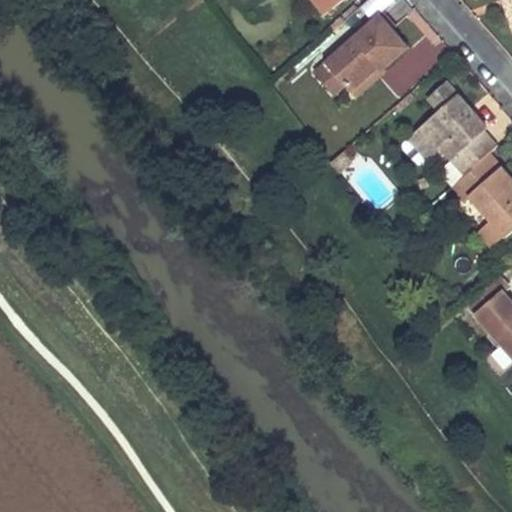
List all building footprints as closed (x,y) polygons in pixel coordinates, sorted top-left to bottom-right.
[(346,0),(315,0),(327,15),(346,0)] [(361,10),(357,6),(344,18),(348,21),(350,19),(361,10)] [(338,103),(382,66),(386,70),(411,48),(384,15),(313,76),(333,98),(338,103)] [(407,98),(444,49),(427,36),(403,66),(389,85),(407,98)] [(345,111),(389,73),(386,70),(382,66),(338,103),(345,111)] [(333,98),(313,76),(303,84),(322,107),(333,98)] [(486,131),(489,128),(449,83),(432,98),(444,111),(413,137),(432,158),(444,148),(468,174),(491,154),(500,147),(486,131)] [(417,96),(414,92),(397,107),(400,111),(417,96)] [(341,172),(355,160),(347,151),(334,163),(341,172)] [(511,234),(511,177),(491,154),(468,174),(454,187),(467,201),(472,197),(493,220),(507,236),(508,237),(511,234)] [(507,236),(493,220),(480,232),(493,247),(507,236)] [(511,300),(506,293),(511,288),(501,276),(469,304),(511,353),(511,300)]
